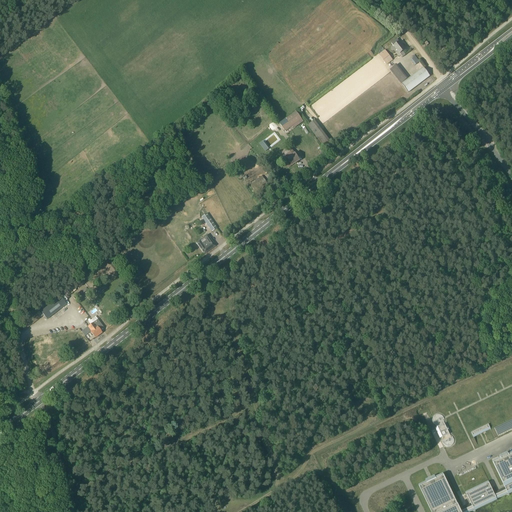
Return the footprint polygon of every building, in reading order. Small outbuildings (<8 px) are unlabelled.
[(399,55),(402,58),(406,55),(403,51),(405,49),(397,39),(393,42),(392,43),(400,54),(399,55)] [(385,50),(379,54),(386,65),(393,60),(385,50)] [(411,59),(411,60),(415,66),(416,65),(420,62),(415,56),(411,59)] [(401,84),(408,79),(397,64),(390,70),(401,84)] [(408,93),(430,76),(424,68),(402,84),(408,93)] [(302,120),(299,116),(296,112),(280,124),(285,131),(302,120)] [(331,143),(328,139),(314,120),(308,125),(325,148),(331,143)] [(288,159),(284,161),(289,168),(300,161),(291,148),(284,153),(288,159)] [(269,186),(266,182),(262,176),(253,183),(258,191),(266,186),(267,187),(269,186)] [(217,228),(214,224),(208,216),(203,219),(212,232),(217,228)] [(207,235),(196,243),(204,254),(215,246),(207,235)] [(103,285),(93,293),(96,297),(106,288),(103,285)] [(60,297),(41,311),(47,320),(66,305),(60,297)] [(24,330),(28,327),(43,316),(39,312),(21,326),(24,330)] [(97,327),(93,323),(87,327),(91,331),(90,332),(95,338),(102,333),(97,327)] [(438,427),(440,426),(442,425),(443,424),(444,422),(444,420),(443,418),(442,416),(440,415),(439,415),(437,415),(435,416),(433,417),(432,419),(432,421),(432,423),(433,424),(435,426),(437,427),(438,427)] [(444,424),(438,427),(442,437),(449,434),(444,424)] [(488,424),(471,432),(473,436),(474,437),(491,429),(488,424)] [(450,448),(452,447),(454,446),(454,444),(455,442),(454,440),(453,438),(452,437),(450,436),(448,436),(446,437),(445,438),(443,439),(443,441),(443,443),(444,445),(445,447),(446,448),(448,448),(450,448)] [(511,453),(509,455),(508,453),(500,456),(501,459),(494,463),(505,487),(494,493),(488,481),(466,492),(471,503),(459,508),(443,473),(435,477),(435,476),(425,480),(426,481),(419,484),(431,511),(469,511),(474,510),(497,500),(497,499),(508,494),(511,492),(511,453)]
